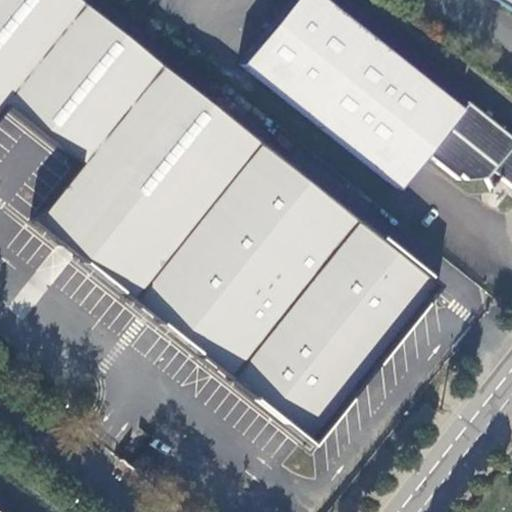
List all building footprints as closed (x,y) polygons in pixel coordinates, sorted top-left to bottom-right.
[(432,280),(74,0),(0,0),(0,291),(34,248),(103,302),(114,288),(135,305),(125,319),(175,360),(187,345),(199,355),(306,441),(432,280)] [(454,110),(314,0),(285,0),(235,64),(392,188),(420,154),(450,177),(453,173),(461,180),(478,179),(484,188),(495,176),(511,189),(511,138),(511,139),(510,141),(460,103),(454,110)] [(511,0),(491,0),(511,13),(511,0)] [(103,302),(125,319),(135,305),(114,288),(103,302)] [(188,370),(199,355),(187,345),(175,360),(188,370)]
